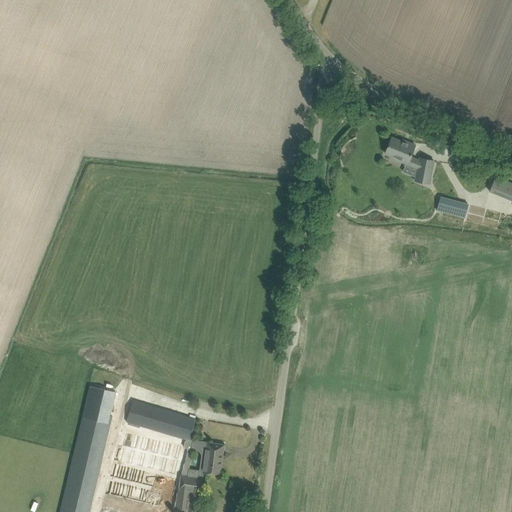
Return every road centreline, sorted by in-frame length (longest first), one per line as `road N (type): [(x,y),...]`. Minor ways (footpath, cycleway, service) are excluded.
road 1 (unclassified): [(264,511),(318,119),(329,74),(339,66)]
road 2 (unclassified): [(511,152),(414,115),(339,66)]
